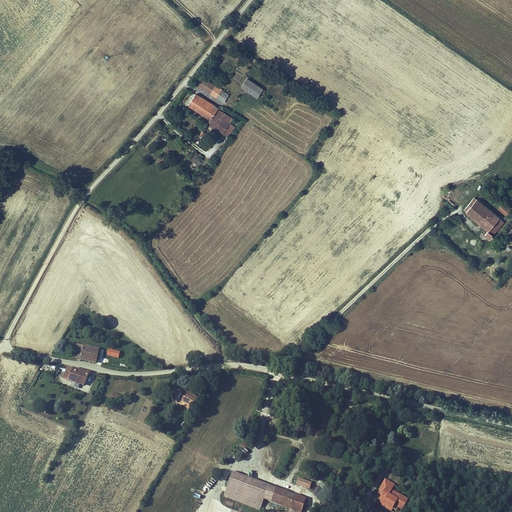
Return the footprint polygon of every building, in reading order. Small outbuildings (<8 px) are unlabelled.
[(233,92),(205,73),(200,80),(228,99),(233,92)] [(267,89),(252,77),(246,84),(261,96),(267,89)] [(211,114),(218,105),(218,104),(198,89),(190,99),(211,114)] [(227,112),(218,105),(211,114),(207,119),(216,126),(227,112)] [(232,116),(227,112),(216,126),(222,130),(232,116)] [(229,134),(222,130),(216,137),(225,142),(229,134)] [(197,143),(207,148),(210,142),(201,137),(197,143)] [(195,150),(192,147),(187,154),(195,160),(198,157),(193,153),(195,150)] [(489,210),(474,198),(463,212),(478,223),(489,210)] [(501,201),(497,207),(506,215),(510,210),(501,201)] [(498,216),(489,210),(478,223),(487,230),(498,216)] [(504,221),(498,216),(487,230),(483,234),(489,239),(497,228),(504,221)] [(77,345),(74,358),(97,363),(100,350),(77,345)] [(119,358),(120,351),(108,349),(107,356),(119,358)] [(69,381),(74,368),(67,367),(63,379),(69,381)] [(83,387),(91,373),(74,368),(69,381),(83,387)] [(193,394),(185,390),(183,393),(177,390),(172,399),(178,403),(180,399),(187,404),(194,407),(199,398),(193,394)] [(264,500),(269,486),(233,473),(228,488),(263,501),(264,500)] [(315,484),(298,479),(297,485),(313,490),(315,484)] [(394,485),(386,480),(381,488),(386,491),(383,496),(381,500),(385,502),(384,504),(393,509),(395,506),(401,509),(407,500),(401,496),(398,502),(392,498),(395,494),(390,492),(391,491),(394,485)] [(264,500),(271,502),(276,489),(269,486),(264,500)] [(263,501),(228,488),(225,497),(260,509),(263,501)] [(276,489),(271,502),(289,508),(288,511),(300,511),(305,499),(294,495),(293,498),(286,495),(287,493),(276,489)] [(391,491),(390,492),(395,494),(392,498),(398,502),(401,496),(391,491)]
